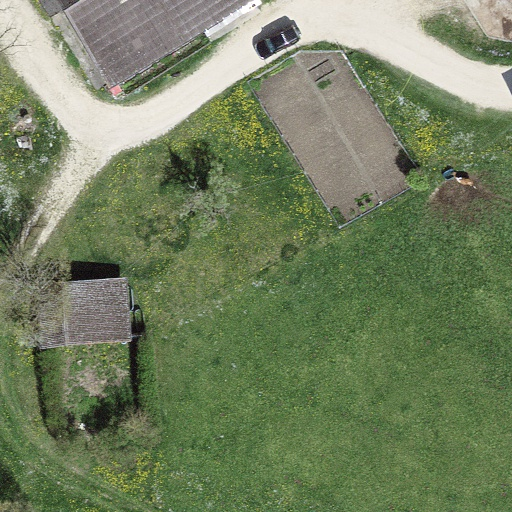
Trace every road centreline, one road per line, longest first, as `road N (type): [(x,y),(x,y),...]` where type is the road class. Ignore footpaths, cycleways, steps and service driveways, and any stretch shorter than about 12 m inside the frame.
road 1 (track): [(118,511),(25,440),(9,394),(4,314),(13,272),(95,140),(0,0)]
road 2 (track): [(95,140),(303,16),(385,14),(449,72),(511,81)]
